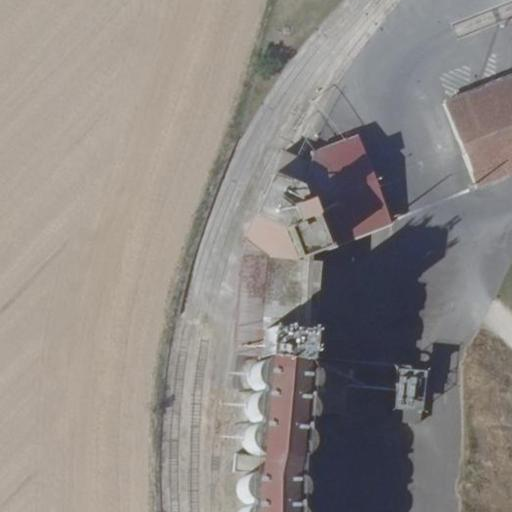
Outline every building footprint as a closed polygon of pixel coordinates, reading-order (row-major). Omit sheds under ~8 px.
[(511,78),(419,115),(452,200),(452,202),(511,177),(511,78)] [(333,139),(318,145),(320,156),(337,149),(333,139)] [(370,234),(369,232),(337,149),(320,156),(314,158),(311,165),(290,208),(310,258),(354,241),(370,234)] [(311,165),(290,158),(279,154),(264,198),(271,200),(290,208),(311,165)] [(308,332),(313,263),(255,260),(250,329),(257,330),(300,332),(308,332)] [(300,332),(257,330),(255,354),(260,355),(265,358),(269,364),(270,370),(271,367),(274,362),(279,358),(285,356),(291,357),(296,361),(299,366),(300,332)] [(401,332),(379,331),(376,363),(399,365),(401,332)] [(298,378),(300,372),(299,366),(296,361),(291,357),(285,356),(279,358),(274,362),(271,367),(270,370),(269,364),(265,358),(260,355),(255,354),(248,356),(243,359),(240,365),(240,371),(242,377),(247,381),(253,384),(253,387),(246,390),(241,394),(238,399),(238,405),(240,411),(245,415),(251,419),(251,421),(244,424),(240,428),(236,433),(236,440),(239,445),(243,449),(249,451),(255,451),(260,449),(264,444),(266,439),(267,443),(271,448),(277,451),(284,451),(290,449),(294,444),(296,438),(296,432),(293,426),(288,422),(282,421),(282,419),(289,419),(294,415),(298,410),(298,403),(297,397),(292,392),(288,390),(285,389),(285,386),(289,385),(294,383),(298,378)] [(286,511),(287,511),(286,505),(283,501),(280,499),(277,497),(281,497),(284,495),(288,491),(289,486),(288,480),(286,476),(282,473),(279,472),(276,471),(273,472),(270,473),(266,476),(263,483),(262,478),(259,474),(255,471),(250,470),(244,471),(240,474),(238,479),(237,484),(239,489),(243,493),(247,495),(243,496),(239,499),(236,504),(236,510),(236,511),(286,511)]
